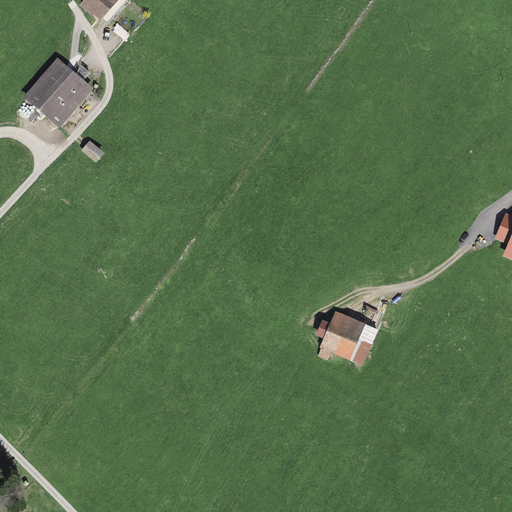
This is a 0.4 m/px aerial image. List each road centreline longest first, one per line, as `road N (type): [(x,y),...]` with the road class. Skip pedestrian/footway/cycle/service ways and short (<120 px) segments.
road 1 (track): [(0,215),(72,142),(109,90),(81,20),(69,69)]
road 2 (track): [(511,196),(442,268),(364,295),(353,313)]
